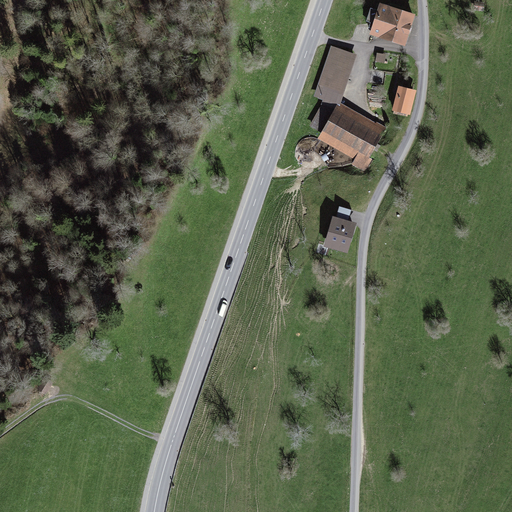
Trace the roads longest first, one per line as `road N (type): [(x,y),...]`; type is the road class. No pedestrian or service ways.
road 1 (tertiary): [(152,511),(330,0)]
road 2 (unclassified): [(421,0),(419,114),(365,240),(352,511)]
